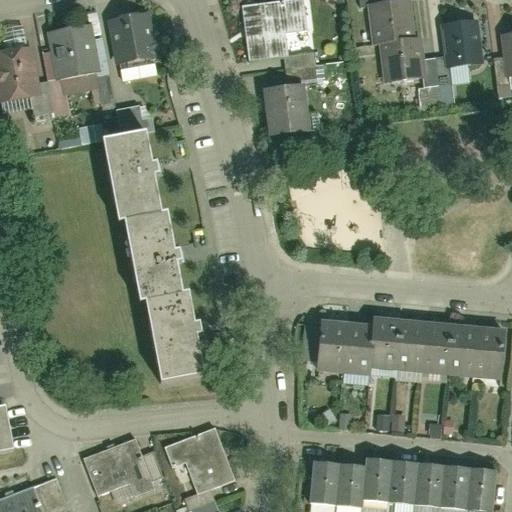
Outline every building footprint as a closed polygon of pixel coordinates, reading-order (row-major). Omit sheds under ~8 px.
[(312,0),(240,10),(244,60),(286,55),(283,34),(316,31),(312,0)] [(388,8),(367,8),(373,45),(381,45),(417,41),(411,0),(387,0),(388,3),(388,8)] [(145,13),(103,21),(112,69),(154,61),(145,13)] [(438,26),(441,71),(448,70),(470,69),(484,68),(481,22),(438,26)] [(86,25),(47,33),(56,78),(95,70),(86,25)] [(511,90),(511,31),(497,34),(504,91),(511,90)] [(381,45),(384,85),(432,80),(429,40),(417,41),(381,45)] [(34,48),(0,54),(0,105),(43,97),(34,48)] [(320,55),(287,59),(289,89),(322,85),(320,55)] [(448,70),(449,87),(470,85),(470,69),(448,70)] [(260,89),(265,138),(293,135),(289,89),(260,89)] [(149,137),(104,145),(119,227),(127,225),(142,307),(149,306),(163,386),(208,378),(201,340),(206,339),(203,325),(198,326),(192,296),(185,297),(179,267),(184,266),(182,254),(176,255),(169,215),(163,216),(156,178),(161,177),(159,166),(154,167),(149,137)] [(499,385),(505,333),(365,320),(363,330),(310,326),(304,380),(357,385),(358,372),(499,385)] [(0,458),(17,456),(10,410),(0,411),(0,458)] [(213,432),(163,451),(172,472),(185,469),(196,499),(234,483),(213,432)] [(157,495),(134,443),(83,463),(98,500),(129,487),(136,503),(157,495)] [(359,470),(357,503),(382,505),(385,463),(360,461),(359,470)] [(410,465),(385,463),(382,505),(407,507),(410,465)] [(305,465),(302,507),(331,509),(334,468),(305,465)] [(410,465),(407,507),(429,508),(432,466),(410,465)] [(460,469),(432,466),(429,508),(457,511),(460,469)] [(359,470),(334,468),(331,509),(356,511),(357,503),(359,470)] [(486,511),(490,471),(460,469),(457,511),(474,511),(486,511)] [(68,511),(56,481),(33,491),(42,511),(68,511)] [(42,511),(33,491),(0,503),(0,511),(42,511)] [(219,511),(211,496),(186,502),(191,511),(219,511)]
